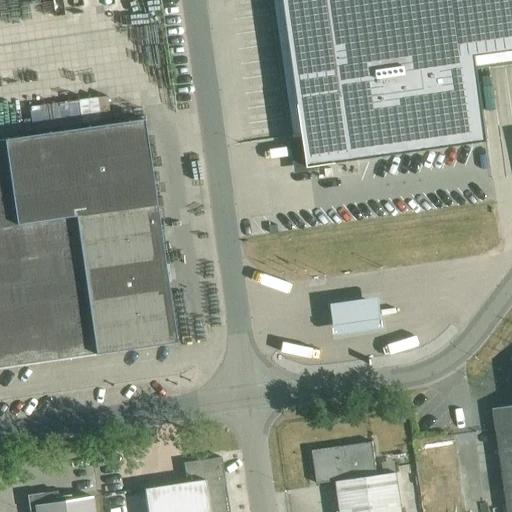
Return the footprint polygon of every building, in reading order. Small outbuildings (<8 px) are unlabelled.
[(511,0),(284,0),(299,106),(308,169),(318,167),(337,165),(337,164),(488,143),(477,68),(476,57),(511,51),(511,0)] [(0,368),(175,344),(142,120),(0,140),(0,368)] [(384,325),(379,295),(333,303),(338,332),(384,325)] [(506,511),(511,511),(511,406),(493,410),(506,511)] [(373,443),(312,451),(317,484),(336,482),(340,511),(401,511),(399,494),(397,480),(396,474),(384,476),(377,477),(373,443)] [(228,511),(220,458),(182,464),(185,484),(143,490),(146,511),(228,511)] [(56,493),(27,497),(29,511),(93,511),(91,497),(70,500),(70,496),(57,498),(56,493)]
